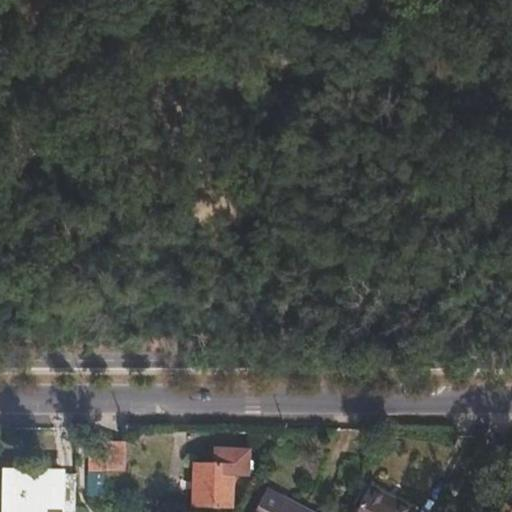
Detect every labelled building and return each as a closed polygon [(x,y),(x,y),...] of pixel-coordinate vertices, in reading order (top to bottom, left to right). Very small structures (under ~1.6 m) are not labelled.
[(105,471),(105,444),(90,444),(91,469),(91,471),(105,471)] [(120,471),(121,444),(105,444),(105,471),(120,471)] [(212,449),(212,466),(230,466),(230,478),(246,476),(246,450),(212,449)] [(230,478),(230,466),(212,466),(194,466),(194,469),(188,469),(189,505),(194,505),(194,508),(230,509),(230,478)] [(61,511),(62,476),(7,476),(7,511),(61,511)] [(408,511),(368,492),(358,511),(408,511)] [(301,511),(267,493),(256,511),(301,511)]
